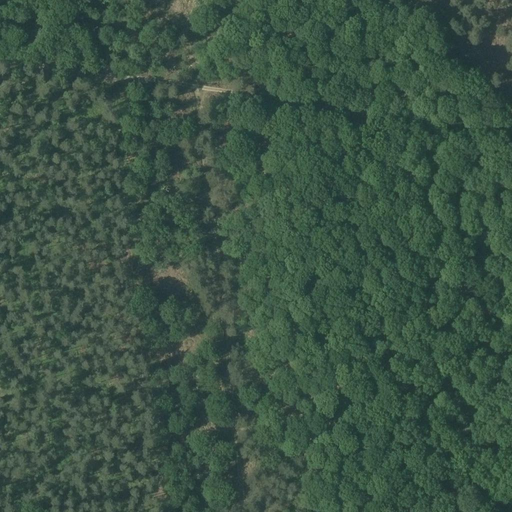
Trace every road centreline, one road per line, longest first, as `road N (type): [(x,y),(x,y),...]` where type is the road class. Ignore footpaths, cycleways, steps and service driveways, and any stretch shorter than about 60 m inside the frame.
road 1 (track): [(194,91),(236,511)]
road 2 (track): [(194,91),(509,127)]
road 3 (track): [(0,66),(194,91)]
